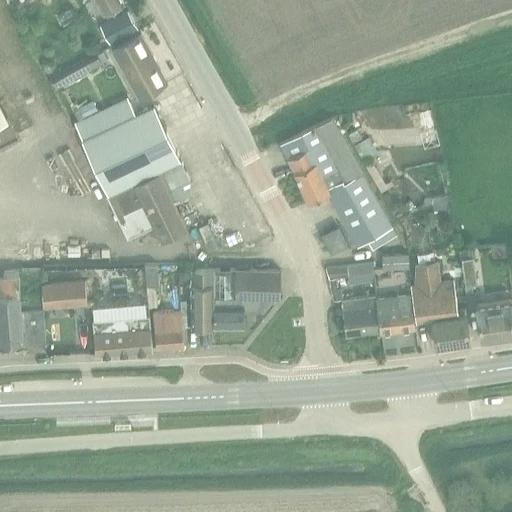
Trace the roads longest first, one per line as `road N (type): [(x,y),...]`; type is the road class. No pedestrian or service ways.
road 1 (residential): [(321,392),(309,286),(288,232),(160,0)]
road 2 (unclassified): [(0,454),(323,426)]
road 3 (primary): [(321,392),(0,407)]
